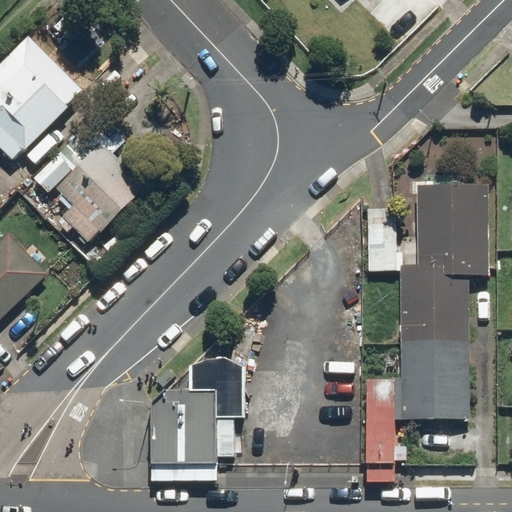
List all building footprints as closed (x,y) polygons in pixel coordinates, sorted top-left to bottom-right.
[(348,0),(365,19),(386,0),(348,0)] [(83,101),(27,42),(0,68),(0,156),(12,169),(83,101)] [(70,232),(83,248),(149,193),(108,143),(82,164),(68,147),(14,192),(57,244),(70,232)] [(403,262),(404,419),(471,419),(471,272),(490,272),(490,184),(419,184),(419,262),(403,262)] [(38,268),(49,257),(37,245),(26,256),(6,236),(0,242),(0,322),(46,276),(38,268)] [(244,422),(246,376),(217,374),(212,394),(155,393),(141,410),(141,465),(210,467),(212,426),(244,422)] [(397,388),(366,387),(365,483),(396,484),(397,388)]
